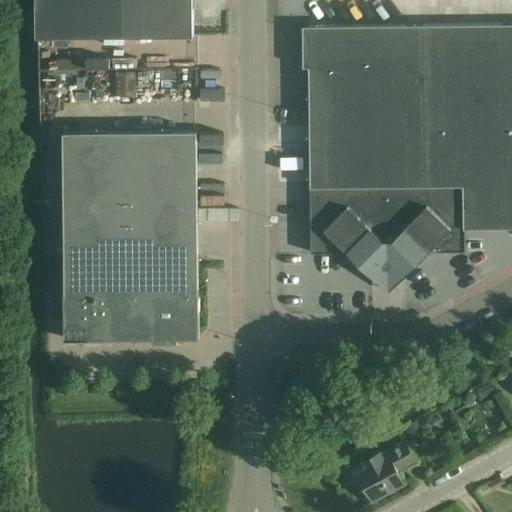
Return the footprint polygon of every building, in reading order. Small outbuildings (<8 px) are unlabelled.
[(194,35),(194,10),(193,0),(36,0),(37,36),(194,35)] [(511,22),(309,25),(309,65),(311,187),(311,252),(348,252),(371,274),(388,257),(406,274),(429,251),(466,250),(466,228),(509,227),(509,205),(511,205),(511,22)] [(199,292),(198,129),(64,130),(65,293),(65,338),(153,338),(153,341),(178,341),(178,337),(200,337),(200,292),(199,292)] [(47,266),(46,266),(47,278),(64,278),(63,266),(47,266)] [(411,422),(404,426),(410,436),(422,429),(417,419),(411,422)] [(358,485),(363,482),(373,501),(405,484),(398,469),(416,459),(405,439),(381,452),(380,449),(362,459),(363,461),(349,468),(358,485)] [(490,483),(479,489),(482,496),(493,489),(490,483)]
